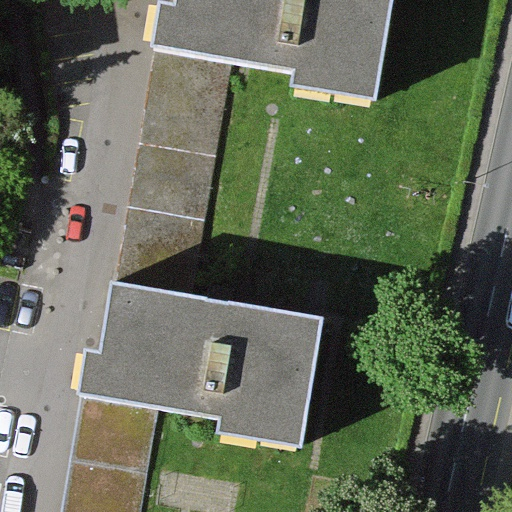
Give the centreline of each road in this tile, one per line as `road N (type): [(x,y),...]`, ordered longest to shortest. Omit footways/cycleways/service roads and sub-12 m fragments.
road 1 (residential): [(25,511),(132,0)]
road 2 (primary): [(511,240),(450,511)]
